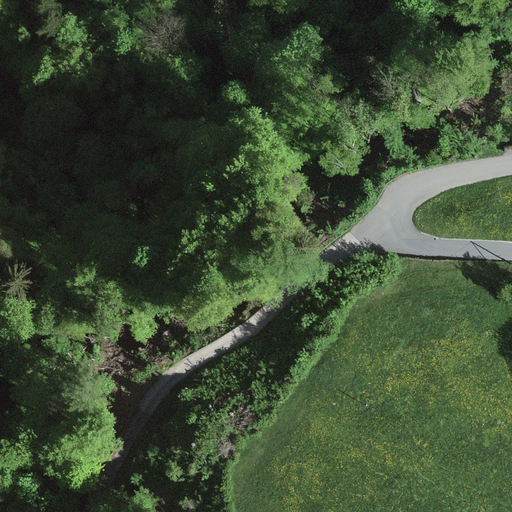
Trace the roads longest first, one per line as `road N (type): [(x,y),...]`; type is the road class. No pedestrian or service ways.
road 1 (track): [(98,511),(163,413),(354,237),(399,209)]
road 2 (residential): [(399,209),(401,230),(414,243),(511,252)]
road 3 (unclassified): [(399,209),(424,188),(511,165)]
